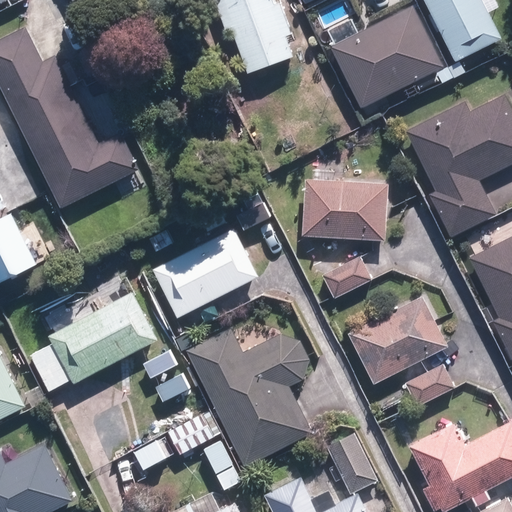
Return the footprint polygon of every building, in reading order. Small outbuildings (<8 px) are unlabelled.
[(220,0),(234,34),(238,33),(253,71),(299,54),(291,33),(297,31),(285,1),(280,3),(279,0),(220,0)] [(504,37),(485,0),(429,0),(459,59),(504,37)] [(447,66),(416,2),(335,42),(366,105),(447,66)] [(30,24),(0,38),(0,72),(64,205),(144,167),(126,130),(102,142),(60,55),(48,61),(30,24)] [(467,98),(407,129),(436,186),(430,189),(453,234),(498,211),(481,178),(511,161),(511,99),(508,91),(472,109),(467,98)] [(394,183),(307,177),(303,232),(390,238),(394,183)] [(0,210),(9,206),(0,187),(0,210)] [(0,280),(42,260),(16,209),(0,217),(0,280)] [(270,246),(256,220),(242,227),(255,253),(270,246)] [(264,274),(240,225),(158,266),(182,314),(264,274)] [(511,236),(470,258),(500,315),(493,318),(511,354),(511,236)] [(376,279),(365,254),(326,271),(336,296),(376,279)] [(54,332),(58,341),(34,354),(53,390),(77,377),(79,381),(162,338),(137,290),(54,332)] [(33,291),(9,304),(18,320),(41,307),(33,291)] [(453,344),(428,293),(352,330),(378,381),(453,344)] [(191,349),(249,464),(317,430),(295,384),(307,378),(314,357),(305,338),(284,332),(248,350),(236,327),(191,349)] [(0,417),(29,403),(1,347),(0,347),(0,425),(1,425),(0,423),(0,417)] [(180,364),(173,349),(146,362),(154,377),(180,364)] [(459,384),(447,361),(408,382),(420,405),(459,384)] [(193,388),(186,372),(159,385),(166,401),(193,388)] [(218,436),(206,412),(171,429),(182,453),(218,436)] [(448,511),(511,476),(511,419),(471,442),(459,420),(414,444),(436,482),(426,488),(439,510),(445,507),(448,511)] [(355,491),(383,478),(360,429),(332,442),(355,491)] [(246,479),(225,437),(209,445),(229,487),(246,479)] [(49,511),(76,499),(48,443),(10,462),(1,444),(0,444),(0,511),(49,511)] [(306,474),(269,492),(278,511),(373,511),(363,491),(340,502),(332,487),(316,495),(306,474)] [(216,490),(171,511),(247,511),(241,499),(224,507),(216,490)] [(511,511),(511,494),(511,495),(475,511),(511,511)]
